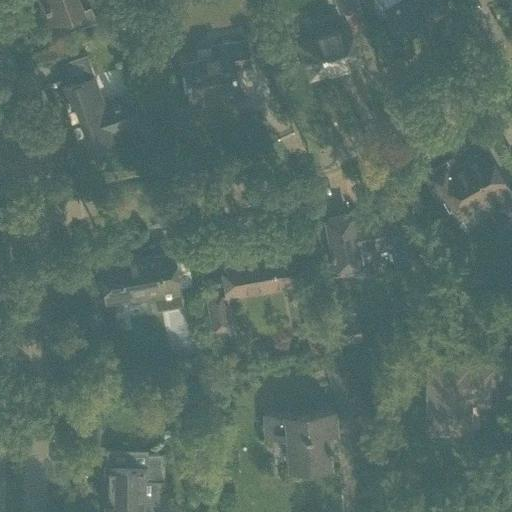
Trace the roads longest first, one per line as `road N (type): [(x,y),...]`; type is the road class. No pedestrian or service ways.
road 1 (residential): [(41,202),(205,180),(388,126),(480,85),(511,61)]
road 2 (residential): [(41,202),(32,104),(0,18)]
road 3 (residential): [(30,511),(34,334)]
road 4 (residential): [(34,334),(41,202)]
